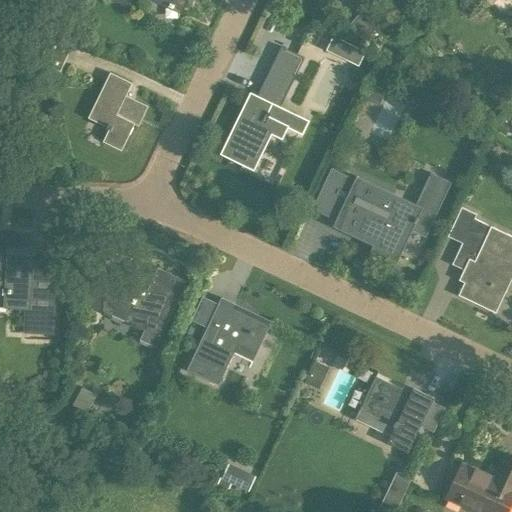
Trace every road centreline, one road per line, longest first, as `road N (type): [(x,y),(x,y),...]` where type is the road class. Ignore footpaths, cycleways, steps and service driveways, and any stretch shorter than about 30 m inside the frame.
road 1 (residential): [(511,375),(148,203)]
road 2 (residential): [(148,203),(245,0)]
road 3 (residential): [(0,193),(148,203)]
